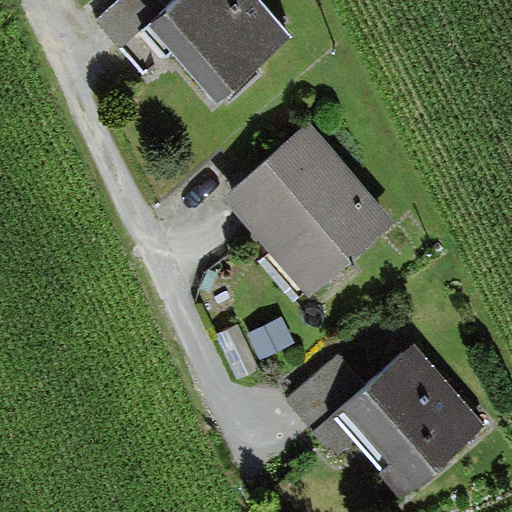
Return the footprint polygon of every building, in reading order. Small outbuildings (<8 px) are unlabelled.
[(152,7),(145,0),(113,0),(97,14),(121,43),(154,15),(150,10),(152,7)] [(292,24),(272,0),(161,0),(152,7),(150,10),(154,15),(216,88),(292,24)] [(310,110),(225,184),(311,283),(397,209),(310,110)] [(249,328),(261,353),(295,337),(282,312),(249,328)] [(483,416),(416,336),(361,382),(312,423),(336,453),(358,435),(399,485),(483,416)] [(336,351),(286,392),(312,423),(361,382),(336,351)]
